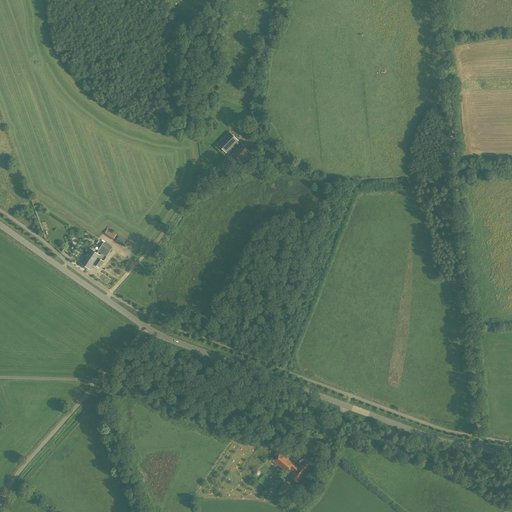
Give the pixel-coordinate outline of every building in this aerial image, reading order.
[(234,144),(238,141),(229,132),(217,144),(226,152),(231,148),(233,150),(237,147),(234,144)] [(232,153),(241,161),(250,152),(241,144),(232,153)] [(260,159),(257,155),(248,162),(250,165),(260,159)] [(52,214),(50,216),(64,225),(66,223),(52,214)] [(104,234),(113,240),(117,235),(108,229),(104,234)] [(115,241),(122,246),(126,240),(119,236),(115,241)] [(99,251),(106,257),(112,248),(113,247),(104,241),(103,243),(101,247),(98,251),(99,251)] [(80,262),(88,268),(97,253),(90,248),(80,262)] [(97,253),(88,268),(90,269),(94,264),(99,267),(103,261),(98,258),(100,255),(97,253)] [(278,491),(280,492),(294,475),(294,474),(297,470),(297,469),(298,468),(287,458),(286,459),(284,457),(285,456),(280,453),(273,461),(277,465),(278,464),(280,466),(279,467),(285,472),(286,471),(290,475),(290,476),(291,477),(286,482),(278,491)] [(294,475),(280,492),(286,498),(294,488),(288,483),(292,478),(298,483),(305,474),(305,473),(310,467),(303,461),(298,468),(297,469),(297,470),(294,474),(294,475)]
